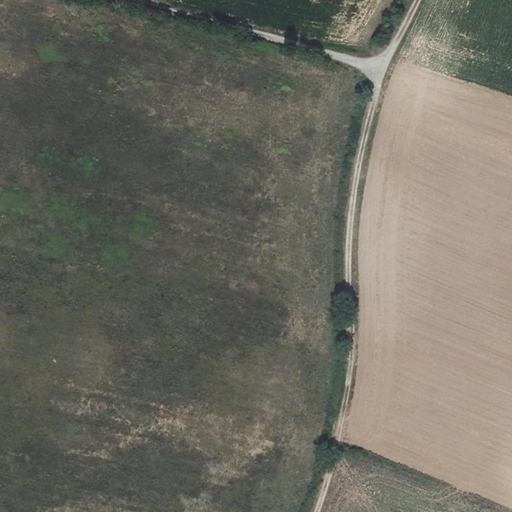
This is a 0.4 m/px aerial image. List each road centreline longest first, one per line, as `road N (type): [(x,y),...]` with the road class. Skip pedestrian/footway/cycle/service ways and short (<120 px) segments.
road 1 (track): [(315,511),(346,386),(350,212),(380,70)]
road 2 (track): [(380,70),(134,0)]
